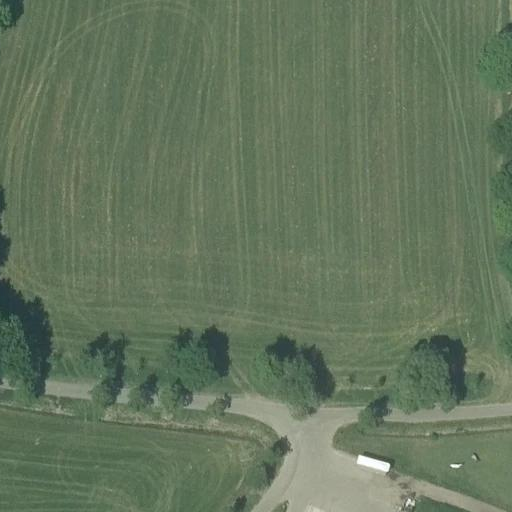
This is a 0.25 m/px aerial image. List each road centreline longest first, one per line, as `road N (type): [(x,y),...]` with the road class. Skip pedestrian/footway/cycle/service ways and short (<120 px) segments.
road 1 (unclassified): [(306,413),(0,377)]
road 2 (unclassified): [(306,413),(407,416),(511,406)]
